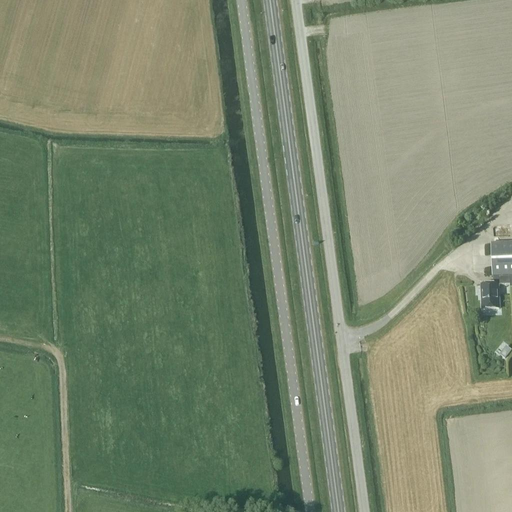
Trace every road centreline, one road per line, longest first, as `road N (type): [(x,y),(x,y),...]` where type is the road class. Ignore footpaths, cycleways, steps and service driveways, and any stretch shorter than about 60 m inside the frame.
road 1 (unclassified): [(295,0),(364,511)]
road 2 (primary): [(338,511),(269,0)]
road 3 (unclassified): [(309,511),(241,0)]
